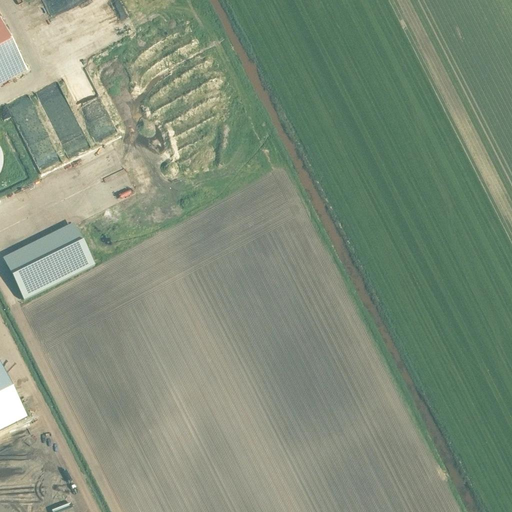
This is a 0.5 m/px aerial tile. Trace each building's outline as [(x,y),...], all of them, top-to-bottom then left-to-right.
[(33,22),(81,2),(79,0),(50,0),(28,9),(33,22)] [(0,86),(27,73),(0,20),(0,86)] [(76,231),(5,267),(23,302),(23,303),(94,268),(94,266),(76,231)] [(0,364),(0,438),(29,424),(0,364)] [(0,453),(0,510),(58,482),(35,436),(0,453)]
